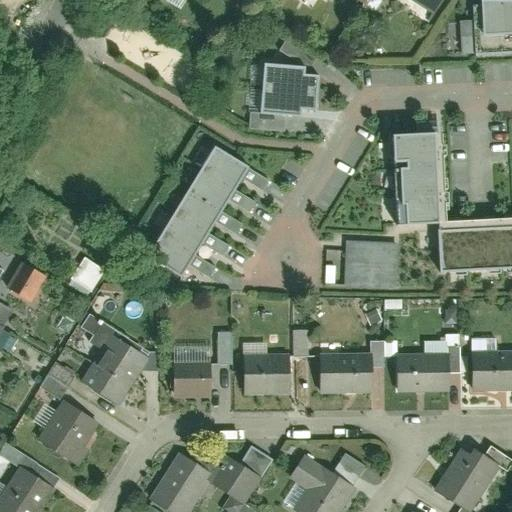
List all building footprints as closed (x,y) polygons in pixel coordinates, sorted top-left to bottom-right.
[(416,0),(434,12),(442,0),(416,0)] [(511,10),(475,11),(476,58),(511,57),(511,10)] [(305,81),(305,75),(265,72),(261,119),(300,122),(301,114),(316,115),(318,82),(305,81)] [(511,225),(447,228),(443,140),(395,143),(400,234),(438,233),(440,277),(511,274),(511,225)] [(250,173),(214,153),(148,266),(183,287),(250,173)] [(341,288),(395,288),(396,242),(342,241),(341,288)] [(65,283),(86,296),(102,270),(81,257),(65,283)] [(47,279),(22,265),(8,288),(33,302),(47,279)] [(246,317),(246,294),(235,293),(235,317),(246,317)] [(234,330),(214,330),(213,363),(227,364),(227,338),(234,338),(234,330)] [(0,351),(13,352),(13,334),(0,334),(0,351)] [(111,339),(96,364),(135,387),(150,361),(111,339)] [(452,394),(451,356),(396,358),(397,396),(452,394)] [(511,393),(511,356),(468,358),(470,395),(511,393)] [(375,395),(373,357),(318,359),(320,397),(375,395)] [(293,398),(292,361),(245,362),(246,400),(293,398)] [(36,386),(56,398),(70,375),(50,363),(36,386)] [(96,364),(81,390),(120,412),(135,387),(96,364)] [(210,405),(210,370),(173,370),(173,405),(210,405)] [(101,429),(62,406),(37,447),(76,470),(101,429)] [(474,511),(498,472),(461,450),(435,494),(465,511),(474,511)] [(350,485),(362,465),(341,452),(328,472),(350,485)] [(260,480),(223,458),(211,478),(207,485),(244,507),(260,480)] [(211,478),(176,459),(150,508),(157,511),(192,511),(207,485),(211,478)] [(343,511),(356,492),(306,459),(290,483),(306,494),(294,511),(343,511)] [(46,511),(57,495),(20,472),(0,502),(0,511),(46,511)]
